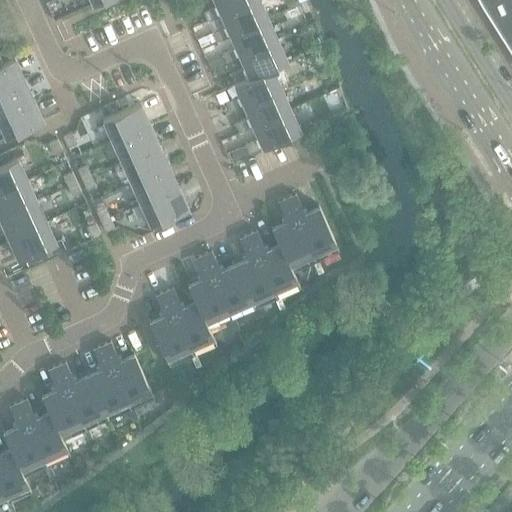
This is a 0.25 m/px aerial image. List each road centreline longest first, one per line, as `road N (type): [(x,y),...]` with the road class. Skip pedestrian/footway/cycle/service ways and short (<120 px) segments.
road 1 (residential): [(0,384),(29,356),(113,317),(139,259),(227,219),(155,45),(60,79),(24,0)]
road 2 (secondary): [(511,327),(349,511)]
road 3 (tertiary): [(403,0),(511,177)]
road 4 (tertiary): [(511,108),(444,0)]
road 5 (secondary): [(432,511),(511,415)]
